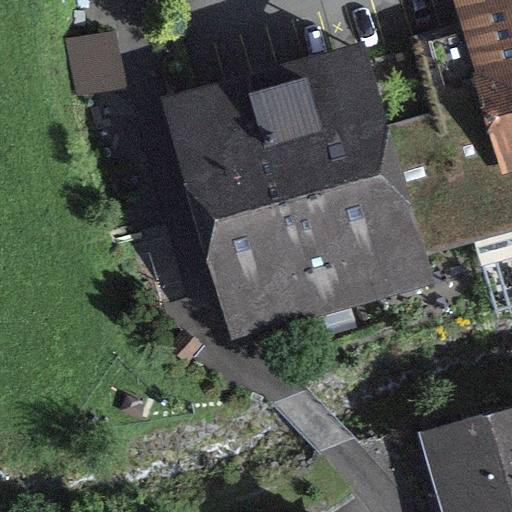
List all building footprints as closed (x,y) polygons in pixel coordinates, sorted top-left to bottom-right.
[(511,0),(453,0),(460,22),(502,174),(511,170),(511,0)] [(511,170),(502,174),(460,22),(407,39),(430,112),(389,123),(427,253),(511,228),(511,170)] [(126,88),(114,30),(65,39),(75,96),(126,88)] [(364,40),(162,95),(227,329),(237,337),(435,283),(427,253),(389,123),(364,40)] [(511,511),(511,404),(418,431),(442,511),(511,511)]
